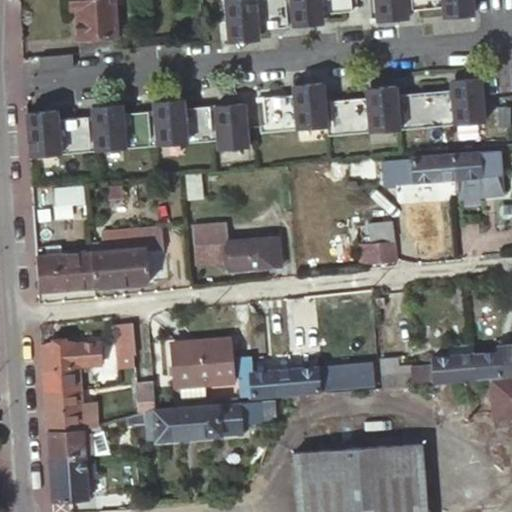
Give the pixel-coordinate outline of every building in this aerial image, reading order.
[(69,0),(70,11),(76,11),(79,53),(117,50),(113,0),(69,0)] [(257,0),(260,32),(341,26),(347,32),(357,31),(362,24),(441,17),(440,2),(439,0),(257,0)] [(34,57),(36,74),(70,71),(68,54),(34,57)] [(376,72),(382,130),(384,153),(484,144),(477,63),(376,72)] [(326,76),(174,90),(181,156),(332,141),(334,158),(363,155),(360,132),(331,134),(326,76)] [(331,101),(335,128),(367,124),(363,96),(331,101)] [(511,97),(486,100),(490,142),(511,139),(511,97)] [(92,150),(125,147),(121,103),(88,106),(92,150)] [(26,110),(28,153),(88,150),(87,117),(58,118),(57,109),(26,110)] [(127,138),(148,138),(148,113),(127,113),(127,138)] [(382,130),(360,132),(363,155),(384,153),(382,130)] [(498,150),(453,154),(455,178),(456,178),(458,198),(502,194),(500,174),(498,150)] [(455,178),(453,154),(410,158),(381,161),(381,162),(384,185),(402,183),(401,174),(412,172),(413,182),(455,178)] [(412,172),(401,174),(402,183),(413,182),(412,172)] [(84,186),(53,188),(54,206),(85,203),(84,186)] [(393,224),(376,225),(377,243),(394,241),(393,224)] [(192,228),(193,243),(227,241),(226,225),(192,228)] [(113,235),(114,250),(141,247),(140,233),(113,235)] [(279,237),(227,241),(193,243),(195,264),(228,261),(229,270),(281,266),(279,237)] [(488,239),(463,241),(464,257),(490,255),(488,239)] [(394,241),(377,243),(379,263),(396,261),(394,241)] [(379,263),(377,243),(358,244),(360,264),(379,263)] [(59,245),(45,246),(46,255),(60,254),(59,245)] [(141,247),(114,250),(91,252),(93,287),(96,287),(149,283),(146,247),(141,247)] [(46,255),(36,256),(38,292),(84,288),(93,287),(91,252),(60,254),(46,255)] [(136,368),(134,329),(119,331),(122,356),(118,356),(119,369),(136,368)] [(236,381),(233,337),(174,341),(178,385),(236,381)] [(99,341),(41,344),(43,391),(80,388),(78,365),(99,364),(99,341)] [(473,344),(449,346),(450,356),(473,354),(473,344)] [(499,352),(473,354),(475,378),(511,375),(511,345),(498,347),(499,352)] [(396,359),(381,360),(383,387),(413,384),(413,383),(475,378),(473,354),(450,356),(431,357),(432,365),(397,368),(396,359)] [(242,374),(249,373),(257,372),(256,356),(241,357),(242,374)] [(294,392),(319,390),(372,386),(370,363),(318,367),(292,370),(294,392)] [(251,396),(294,392),(292,370),(257,372),(249,373),(251,396)] [(511,377),(491,380),(494,419),(511,417),(511,377)] [(154,400),(153,380),(135,382),(137,402),(154,400)] [(494,419),(491,380),(476,381),(436,384),(440,424),(494,419)] [(80,388),(43,391),(44,400),(45,432),(47,432),(82,429),(82,430),(95,425),(94,403),(80,404),(80,388)] [(276,419),(274,399),(260,400),(261,420),(266,419),(276,419)] [(107,414),(109,421),(117,419),(134,414),(153,408),(155,408),(154,400),(137,402),(136,406),(107,414)] [(153,408),(134,414),(135,440),(242,432),(242,421),(261,420),(260,400),(251,401),(238,402),(155,408),(153,408)] [(134,414),(117,419),(119,454),(136,453),(135,440),(134,414)] [(82,429),(47,432),(52,502),(68,501),(87,500),(85,479),(83,439),(88,439),(88,441),(91,441),(97,441),(96,425),(95,425),(82,430),(82,429)] [(83,439),(85,479),(94,478),(92,454),(92,452),(91,441),(88,441),(88,439),(83,439)] [(296,511),(421,511),(417,443),(292,452),(296,511)] [(126,492),(127,505),(136,504),(135,492),(126,492)]
